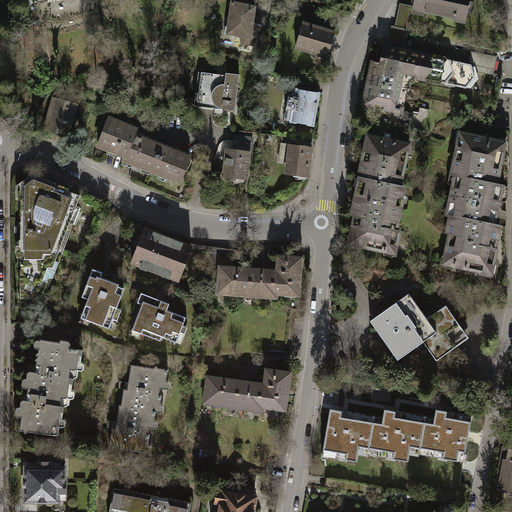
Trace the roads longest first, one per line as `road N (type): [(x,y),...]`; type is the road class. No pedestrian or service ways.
road 1 (residential): [(322,222),(173,221),(0,143)]
road 2 (residential): [(322,222),(288,511)]
road 3 (residential): [(375,0),(344,69),(322,222)]
road 4 (residential): [(511,300),(473,511)]
